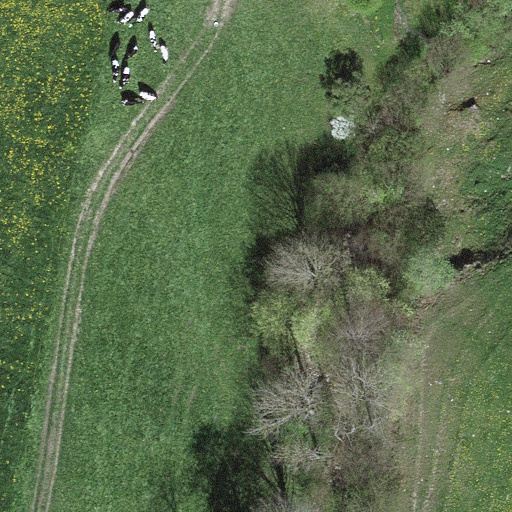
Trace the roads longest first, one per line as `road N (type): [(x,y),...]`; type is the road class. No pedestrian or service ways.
road 1 (track): [(40,511),(91,209),(126,142),(197,53),(225,0)]
road 2 (unclassified): [(511,75),(316,0)]
